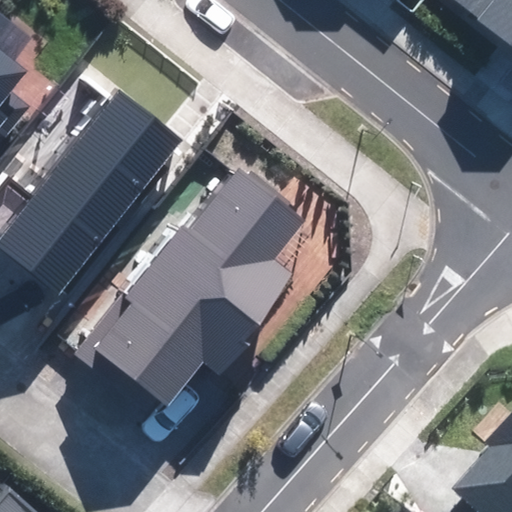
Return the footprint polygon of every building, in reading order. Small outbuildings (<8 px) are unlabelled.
[(511,0),(462,0),(511,40),(511,0)] [(0,100),(23,71),(0,53),(0,121),(6,114),(0,109),(0,100)] [(121,89),(0,243),(0,247),(59,293),(181,136),(121,89)] [(183,228),(76,354),(154,419),(204,360),(213,367),(291,274),(269,256),(300,218),(240,168),(187,231),(183,228)] [(511,511),(511,415),(448,489),(462,501),(453,511),(511,511)] [(0,511),(31,511),(7,490),(0,497),(0,511)]
